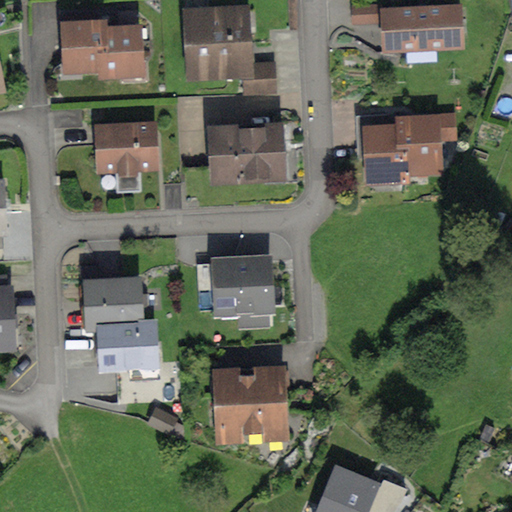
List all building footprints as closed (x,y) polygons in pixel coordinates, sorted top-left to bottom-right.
[(391,11),(393,49),(454,46),(452,8),(423,10),(391,11)] [(137,13),(118,14),(119,25),(137,24),(137,13)] [(192,16),(195,72),(245,70),(244,66),(253,65),(253,58),(244,58),(242,13),(192,16)] [(67,69),(103,67),(102,31),(102,25),(99,25),(95,25),(95,15),(63,16),(64,45),(67,45),(67,69)] [(102,31),(103,67),(104,74),(140,72),(138,30),(106,31),(102,31)] [(273,64),(253,65),(244,66),(245,70),(246,93),(274,92),(273,64)] [(402,121),(402,128),(404,171),(438,170),(436,137),(452,136),(451,118),(430,119),(402,121)] [(99,128),(101,171),(155,168),(153,125),(99,128)] [(405,179),(404,171),(402,128),(396,129),(367,130),(370,181),(405,179)] [(215,132),(217,179),(279,176),(277,129),(215,132)] [(200,311),(269,308),(267,262),(236,263),(197,265),(200,311)] [(137,282),(89,284),(92,328),(102,328),(139,326),(137,282)] [(139,326),(102,328),(104,367),(156,365),(153,325),(139,326)] [(218,397),(220,437),(285,433),(283,391),(286,391),(285,374),(254,375),(254,369),(247,369),(240,370),(240,376),(214,377),(215,397),(218,397)] [(157,410),(150,424),(168,433),(175,419),(157,410)] [(336,469),(318,511),(365,511),(367,508),(377,485),(336,469)] [(384,481),(380,492),(401,501),(405,489),(384,481)]
